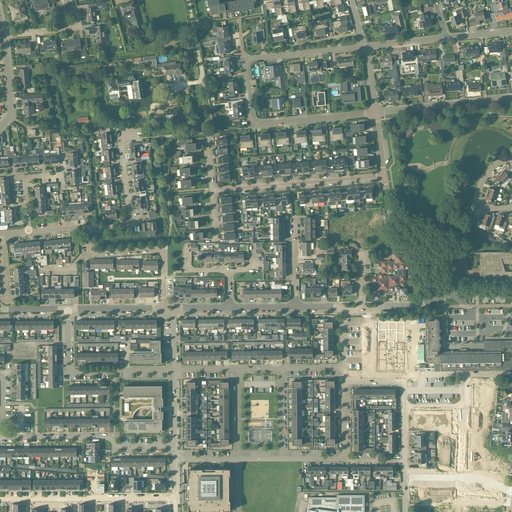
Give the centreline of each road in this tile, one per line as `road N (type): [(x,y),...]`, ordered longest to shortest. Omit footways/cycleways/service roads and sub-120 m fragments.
road 1 (residential): [(0,499),(174,498)]
road 2 (residential): [(384,176),(211,190)]
road 3 (residential): [(173,369),(69,370),(67,309)]
road 4 (residential): [(511,98),(374,113)]
road 5 (residential): [(432,297),(426,261),(395,226),(384,176)]
road 6 (residential): [(163,308),(160,250),(90,254)]
road 7 (residential): [(88,229),(128,224),(120,141)]
road 8 (residential): [(253,122),(374,113)]
